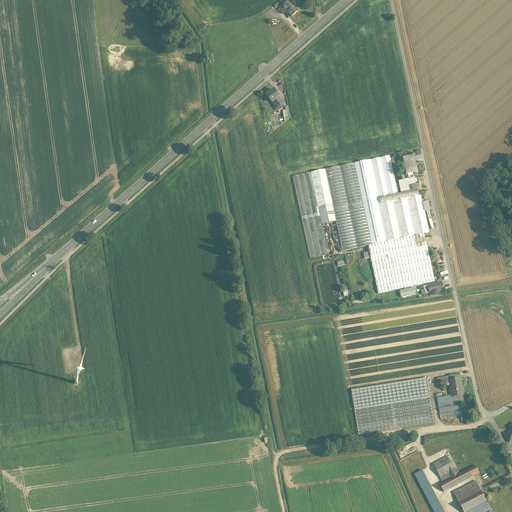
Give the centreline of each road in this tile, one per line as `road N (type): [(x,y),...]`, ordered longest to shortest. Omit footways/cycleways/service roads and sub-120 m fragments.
road 1 (unclassified): [(391,0),(479,406),(488,413)]
road 2 (secondary): [(34,277),(347,0)]
road 3 (track): [(471,426),(286,451),(274,467),(283,511)]
